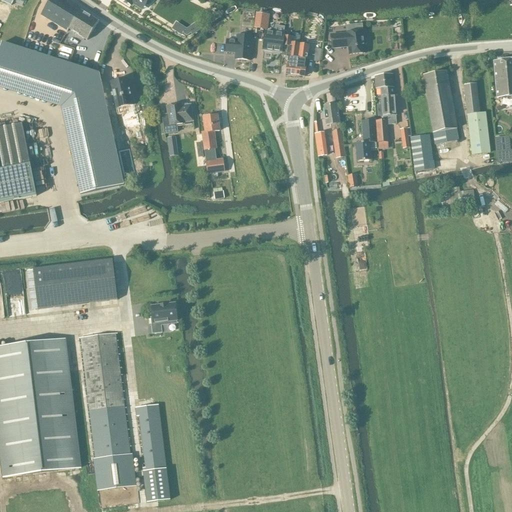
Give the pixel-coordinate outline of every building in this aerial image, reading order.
[(50,0),(41,16),(54,24),(67,32),(68,30),(87,41),(98,22),(62,0),(50,0)] [(255,26),(254,29),(261,30),(267,31),(268,25),(268,21),(269,16),(263,15),(257,14),(255,26)] [(176,23),(172,29),(181,35),(182,34),(187,37),(191,34),(192,35),(201,29),(197,23),(186,30),(176,23)] [(284,34),(283,46),(287,47),(286,58),(288,59),(285,75),(295,76),(299,42),(301,29),(296,29),(295,36),(291,35),(284,34)] [(265,32),(262,51),(282,53),(283,46),(284,34),(277,33),(268,32),(265,32)] [(366,44),(366,42),(365,41),(365,40),(363,39),(363,38),(362,32),(346,33),(347,35),(330,36),(331,49),(348,48),(349,56),(365,54),(364,47),(365,45),(366,44)] [(250,61),(252,37),(237,36),(236,41),(227,40),(226,52),(235,53),(235,59),(250,61)] [(299,42),(295,76),(304,78),(307,60),(308,56),(307,56),(308,47),(303,46),(303,43),(299,42)] [(0,48),(0,89),(61,109),(80,195),(124,186),(99,73),(2,43),(0,48)] [(511,60),(493,62),(497,98),(511,96),(511,60)] [(435,145),(458,141),(446,73),(423,77),(435,145)] [(392,75),(375,77),(376,90),(380,90),(381,97),(394,96),(392,75)] [(129,79),(110,83),(113,96),(116,111),(118,111),(119,115),(120,115),(124,114),(124,117),(137,115),(135,107),(129,79)] [(476,84),(464,85),(472,155),(491,153),(486,113),(479,113),(476,84)] [(382,105),(377,105),(378,117),(383,117),(383,121),(383,122),(386,122),(386,125),(396,125),(396,124),(396,116),(394,96),(381,97),(382,105)] [(337,104),(323,106),(326,126),(331,125),(333,133),(332,133),(335,159),(345,158),(342,139),(337,104)] [(164,126),(165,135),(177,133),(176,124),(193,122),(192,114),(192,112),(192,109),(191,108),(190,106),(189,106),(187,105),(183,105),(182,107),(176,108),(176,106),(167,107),(170,126),(164,126)] [(119,115),(110,117),(113,131),(123,128),(121,118),(120,115),(119,115)] [(219,118),(217,118),(217,116),(204,118),(206,133),(202,133),(207,175),(225,173),(223,160),(215,161),(213,145),(215,145),(213,132),(219,132),(218,124),(219,124),(221,123),(220,119),(219,118)] [(369,149),(376,148),(375,120),(362,121),(364,143),(356,144),(357,162),(370,161),(369,149)] [(383,121),(377,121),(377,123),(378,137),(378,144),(387,143),(387,136),(386,125),(386,122),(383,122),(383,121)] [(22,124),(0,128),(0,169),(30,163),(22,124)] [(320,147),(328,146),(326,133),(319,134),(320,147)] [(407,136),(401,137),(402,149),(409,148),(407,136)] [(415,172),(433,169),(429,136),(410,138),(415,172)] [(135,175),(129,148),(117,151),(123,178),(135,175)] [(496,152),(497,163),(510,162),(509,151),(496,152)] [(0,169),(0,202),(36,195),(30,163),(0,169)] [(469,205),(475,205),(473,191),(460,192),(459,187),(451,188),(451,193),(440,195),(443,210),(449,209),(458,207),(459,213),(464,212),(464,215),(470,215),(469,205)] [(222,192),(214,193),(215,200),(223,199),(222,192)] [(33,276),(38,310),(117,300),(113,267),(33,276)] [(151,327),(148,327),(149,335),(152,334),(162,333),(161,325),(168,324),(168,322),(177,321),(175,304),(151,307),(153,318),(150,318),(151,327)] [(116,334),(81,339),(95,458),(94,459),(97,491),(136,486),(133,453),(131,454),(116,334)] [(0,348),(0,438),(5,478),(77,469),(66,368),(68,368),(65,340),(0,348)] [(159,404),(135,407),(136,415),(139,415),(146,467),(143,467),(147,504),(156,502),(170,500),(159,404)]
